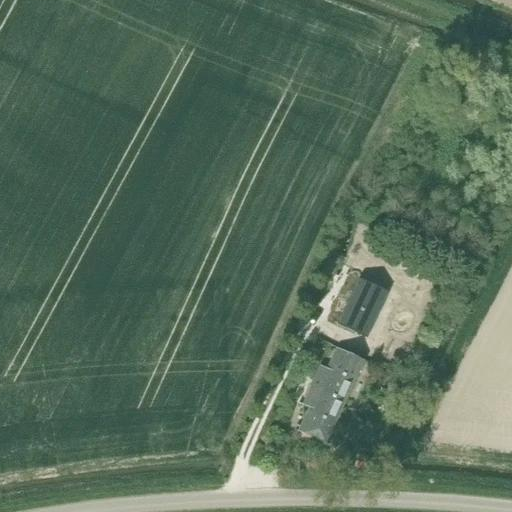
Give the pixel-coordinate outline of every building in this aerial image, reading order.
[(330,251),(318,276),(331,282),(343,258),(330,251)] [(388,293),(358,279),(337,325),(345,329),(344,332),(353,336),(354,333),(367,339),(388,293)] [(353,382),(362,361),(329,346),(320,367),(353,382)] [(311,388),(344,403),(353,382),(320,367),(311,388)] [(311,388),(303,405),(309,408),(308,411),(335,423),(344,403),(311,388)] [(298,432),(303,434),(298,444),(320,454),(335,423),(308,411),(298,432)] [(371,457),(359,455),(356,473),(369,475),(371,457)]
